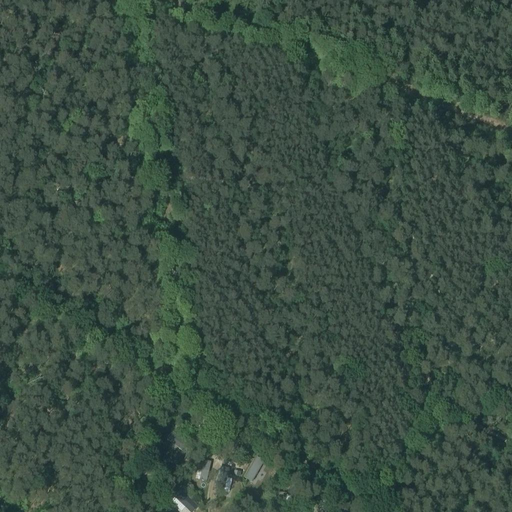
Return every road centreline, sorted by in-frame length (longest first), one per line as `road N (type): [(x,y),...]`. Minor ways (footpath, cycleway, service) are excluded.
road 1 (track): [(131,511),(163,385),(171,282),(115,0)]
road 2 (track): [(365,511),(0,275)]
road 3 (track): [(511,121),(178,0)]
road 4 (track): [(369,511),(511,221)]
